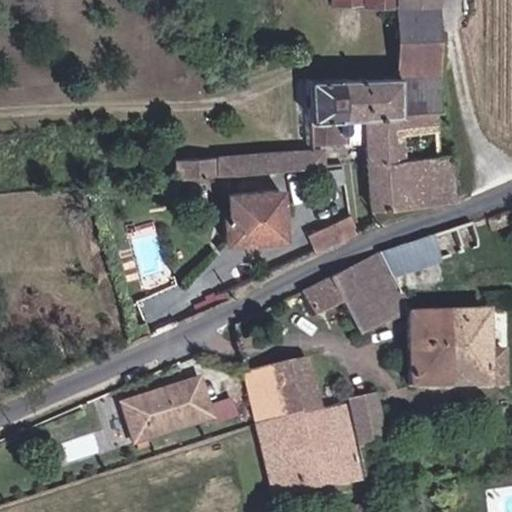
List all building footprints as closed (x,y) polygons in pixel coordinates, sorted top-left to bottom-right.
[(173,198),(189,197),(188,178),(321,167),(321,150),(354,146),(361,212),(452,203),(447,153),(434,153),(427,0),(324,0),(324,5),(387,4),(386,77),(292,81),(294,121),(305,122),(305,148),(208,152),(209,156),(169,160),(173,198)] [(268,192),(213,199),(216,219),(211,220),(215,249),(273,239),(268,192)] [(506,229),(500,209),(424,234),(397,243),(369,255),(399,317),(431,314),(430,297),(425,287),(423,281),(479,278),(472,243),(506,229)] [(345,213),(300,235),(308,254),(355,233),(345,213)] [(399,317),(369,255),(315,281),(325,301),(357,287),(374,319),(399,317)] [(433,383),(470,383),(464,297),(430,297),(431,314),(433,383)] [(511,297),(464,297),(470,383),(511,382),(511,297)] [(277,315),(271,301),(249,311),(255,324),(277,315)] [(305,404),(367,392),(354,335),(265,355),(266,360),(291,353),(305,404)] [(266,360),(280,408),(305,404),(291,353),(266,360)] [(193,379),(114,406),(129,444),(207,415),(193,379)] [(386,436),(415,431),(403,382),(374,390),(386,436)] [(384,459),(378,438),(367,392),(305,404),(280,408),(298,477),(384,459)] [(399,511),(405,511),(400,489),(375,493),(378,508),(361,511),(399,511)]
